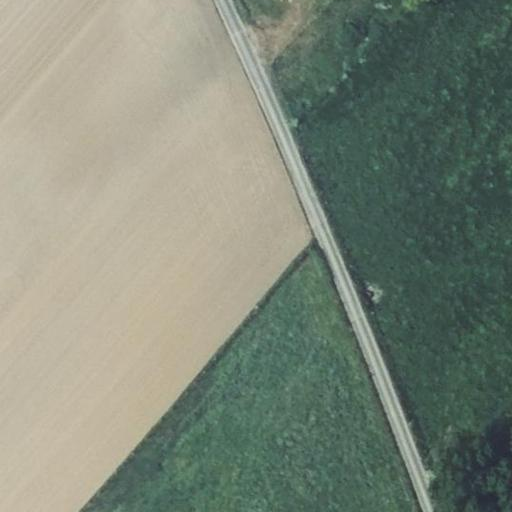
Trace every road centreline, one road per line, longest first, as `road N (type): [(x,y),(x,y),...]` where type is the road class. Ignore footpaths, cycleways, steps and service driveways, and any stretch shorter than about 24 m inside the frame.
road 1 (unclassified): [(222,0),(432,511)]
road 2 (track): [(263,90),(354,0)]
